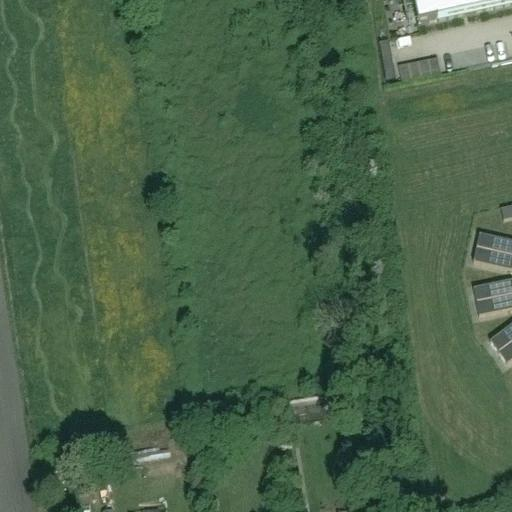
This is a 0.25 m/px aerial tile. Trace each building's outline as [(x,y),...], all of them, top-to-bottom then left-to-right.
[(511,0),(411,0),(417,29),(511,8),(511,0)] [(398,36),(404,64),(428,59),(421,31),(398,36)] [(386,47),(377,49),(385,89),(395,86),(386,47)] [(503,224),(511,221),(511,209),(501,212),(503,224)] [(476,251),(511,259),(511,244),(479,237),(476,251)] [(511,273),(511,259),(476,251),(473,265),(511,273)] [(511,283),(473,292),(476,306),(511,298),(511,283)] [(511,312),(511,298),(476,306),(478,320),(511,312)] [(498,356),(511,345),(511,327),(490,344),(498,356)] [(511,345),(498,356),(507,367),(511,363),(511,345)]
